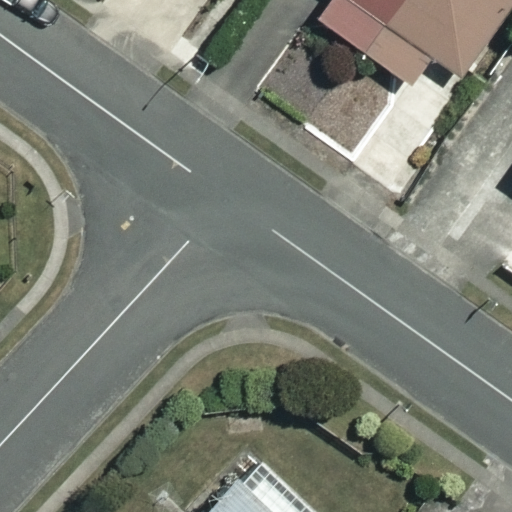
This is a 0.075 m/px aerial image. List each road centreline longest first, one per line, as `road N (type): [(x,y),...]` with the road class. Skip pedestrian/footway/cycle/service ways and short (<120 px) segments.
road 1 (residential): [(228,197),(511,399)]
road 2 (residential): [(0,442),(228,197)]
road 3 (residential): [(0,36),(228,197)]
